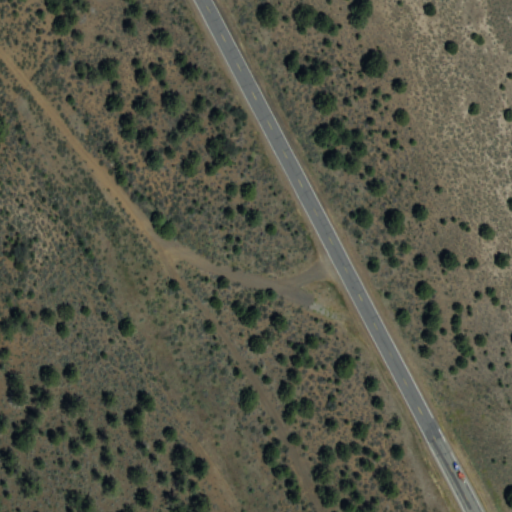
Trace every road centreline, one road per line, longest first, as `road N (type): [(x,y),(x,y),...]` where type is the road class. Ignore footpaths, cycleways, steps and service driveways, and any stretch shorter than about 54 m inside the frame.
road 1 (trunk): [(475,511),(203,0)]
road 2 (track): [(321,511),(225,336),(100,170),(0,57)]
